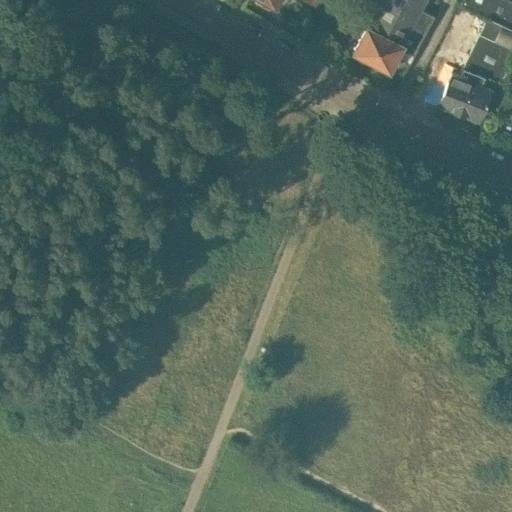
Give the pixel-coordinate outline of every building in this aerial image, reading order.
[(375,0),(364,23),(366,24),(403,43),(416,49),(433,15),(421,9),(425,0),(375,0)] [(511,1),(509,0),(462,0),(461,4),(486,16),(511,28),(511,1)] [(479,32),(462,67),(473,72),(482,76),(500,83),(511,58),(511,28),(486,16),(478,32),(479,32)] [(389,69),(403,43),(366,24),(366,25),(352,50),(389,69)] [(451,72),(438,103),(456,110),(473,72),(462,67),(458,75),(451,72)] [(473,72),(456,110),(478,120),(491,89),(479,84),(482,76),(473,72)]
